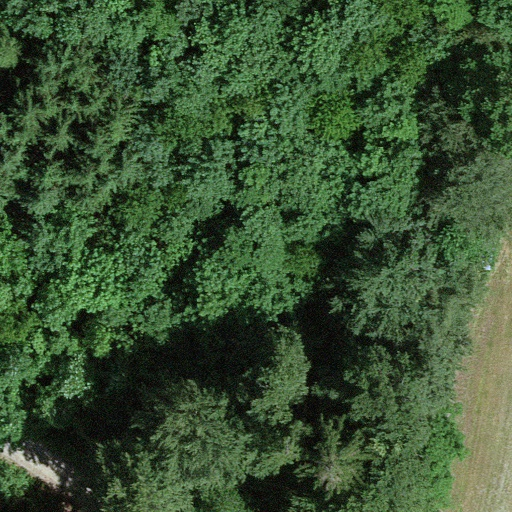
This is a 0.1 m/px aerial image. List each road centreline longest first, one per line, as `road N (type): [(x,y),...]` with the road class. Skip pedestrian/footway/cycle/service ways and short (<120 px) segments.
road 1 (track): [(125,511),(258,88),(297,0)]
road 2 (track): [(123,511),(0,430)]
